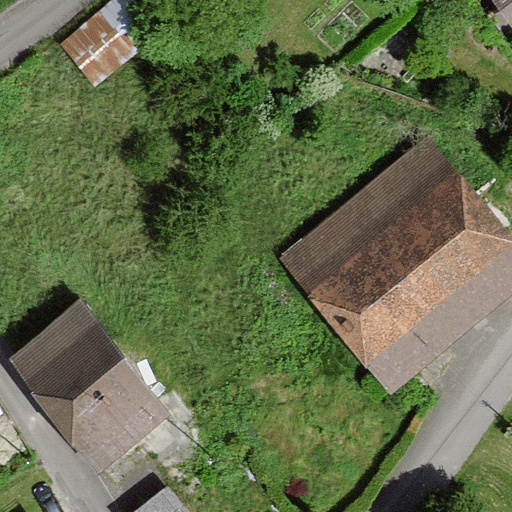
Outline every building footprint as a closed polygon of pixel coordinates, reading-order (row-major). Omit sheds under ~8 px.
[(101,0),(62,27),(94,73),(173,19),(160,0),(101,0)] [(511,0),(487,0),(511,33),(511,0)] [(511,244),(430,136),(274,254),(380,394),(511,294),(511,244)] [(78,300),(0,362),(0,365),(91,478),(170,415),(78,300)] [(196,511),(173,477),(128,508),(130,511),(196,511)]
